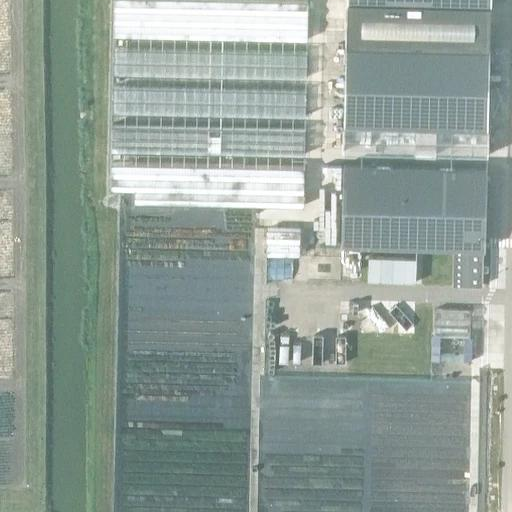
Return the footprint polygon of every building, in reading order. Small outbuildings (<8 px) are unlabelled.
[(114,0),(114,33),(307,37),(308,0),(290,0),(114,0)] [(346,0),(347,4),(346,44),(343,151),(487,155),(490,47),(491,7),(491,0),(346,0)] [(113,47),(113,71),(307,76),(307,52),(113,47)] [(113,85),(112,110),(223,112),(306,115),(306,90),(113,85)] [(112,124),(112,148),(305,153),(305,129),(112,124)] [(111,162),(111,187),(135,188),(135,200),(223,202),(304,204),(305,167),(111,162)] [(343,165),(341,245),(453,248),(452,285),(482,286),(483,248),(485,248),(487,168),(343,165)] [(266,254),(266,255),(299,255),(300,229),(267,228),(266,254)] [(358,306),(357,333),(431,335),(430,361),(470,362),(471,309),(358,306)] [(194,383),(190,505),(304,508),(307,386),(194,383)]
